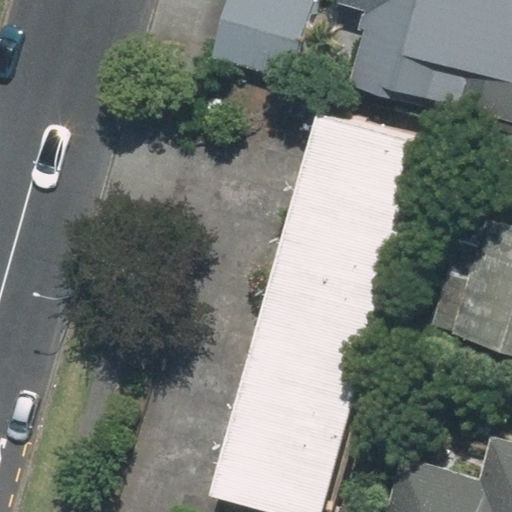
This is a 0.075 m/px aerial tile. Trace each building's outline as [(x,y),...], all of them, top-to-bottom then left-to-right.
[(324,3),(314,0),(237,0),(223,54),(303,76),(324,3)] [(511,0),(349,0),(328,73),(511,124),(511,0)] [(340,511),(444,144),(336,113),(228,496),(286,511),(340,511)] [(511,219),(499,215),(461,336),(511,351),(511,219)] [(498,472),(418,449),(400,511),(511,511),(511,430),(510,430),(498,472)]
